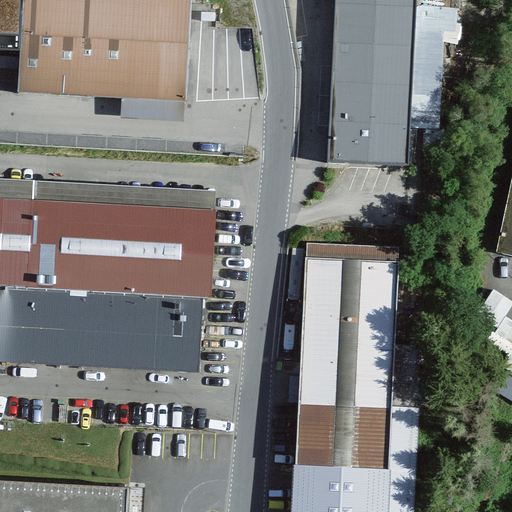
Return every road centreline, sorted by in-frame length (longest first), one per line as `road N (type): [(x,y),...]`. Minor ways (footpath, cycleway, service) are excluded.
road 1 (unclassified): [(247,511),(279,127),(270,0)]
road 2 (unknown): [(0,162),(275,178)]
